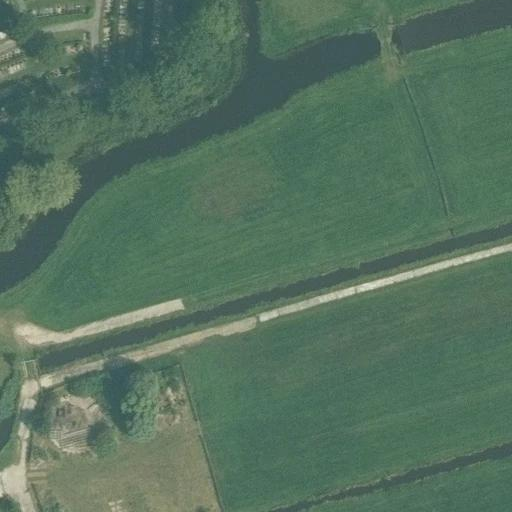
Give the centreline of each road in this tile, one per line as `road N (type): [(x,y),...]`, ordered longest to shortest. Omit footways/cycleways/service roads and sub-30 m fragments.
road 1 (track): [(32,385),(511,247)]
road 2 (track): [(0,331),(16,334),(32,385),(14,473),(26,511)]
